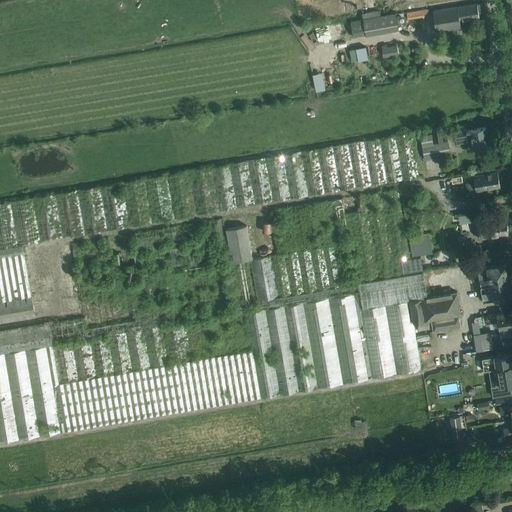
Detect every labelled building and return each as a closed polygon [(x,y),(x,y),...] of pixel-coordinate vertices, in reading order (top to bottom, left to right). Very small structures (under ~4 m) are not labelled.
[(460,20),(479,17),(477,3),(432,10),(435,32),(461,28),(460,20)] [(428,9),(406,12),(407,19),(429,15),(428,9)] [(399,29),(396,12),(379,16),(382,32),(399,29)] [(387,44),(382,45),(384,57),(398,55),(397,45),(387,46),(387,44)] [(348,49),(351,62),(367,58),(364,46),(348,49)] [(311,74),(315,90),(324,88),(320,72),(311,74)] [(443,140),(440,127),(433,128),(435,141),(443,140)] [(448,141),(435,144),(435,145),(437,157),(450,155),(449,150),(458,148),(457,143),(456,138),(467,137),(468,141),(472,140),(473,146),(474,146),(475,150),(484,149),(483,145),(488,144),(485,127),(467,130),(466,129),(454,131),(455,133),(448,135),(449,141),(448,141)] [(357,183),(418,175),(412,133),(405,134),(357,141),(356,145),(361,145),(360,148),(355,149),(366,151),(366,146),(376,149),(378,148),(377,152),(369,153),(368,156),(364,155),(362,155),(363,160),(365,159),(383,164),(376,164),(375,164),(360,166),(358,172),(352,173),(351,173),(352,177),(348,176),(347,181),(357,183)] [(431,134),(420,136),(422,146),(422,147),(434,145),(433,144),(432,134),(431,134)] [(500,186),(497,171),(474,175),(477,195),(487,194),(486,188),(500,186)] [(0,285),(16,282),(26,241),(50,237),(45,211),(37,223),(21,219),(18,231),(15,216),(26,202),(26,198),(0,202),(0,285)] [(508,235),(506,217),(476,221),(478,238),(508,235)] [(251,259),(247,225),(226,227),(229,261),(251,259)] [(429,233),(413,235),(416,255),(432,253),(429,233)] [(479,245),(466,247),(468,254),(481,251),(479,245)] [(405,274),(423,271),(421,257),(402,260),(405,274)] [(507,275),(504,264),(487,267),(488,270),(478,272),(480,283),(490,281),(496,280),(496,278),(508,277),(508,275),(507,275)] [(256,288),(283,288),(283,286),(271,286),(271,274),(256,274),(256,288)] [(509,293),(508,286),(509,286),(508,277),(496,278),(496,280),(490,281),(490,284),(481,286),(483,301),(493,299),(493,296),(498,295),(499,297),(503,297),(502,294),(509,293)] [(31,298),(0,302),(0,322),(34,317),(31,298)] [(511,325),(511,312),(505,313),(505,311),(497,313),(487,315),(488,322),(498,320),(501,337),(511,335),(510,326),(511,325)] [(481,339),(475,340),(476,351),(492,348),(490,332),(480,333),(481,339)] [(511,360),(511,353),(482,358),(484,370),(489,370),(497,368),(499,385),(491,386),(493,396),(511,393),(511,386),(511,383),(511,360)] [(445,376),(451,399),(462,396),(456,374),(445,376)] [(487,402),(471,404),(472,410),(488,408),(487,402)] [(511,419),(511,406),(510,406),(510,404),(499,406),(500,414),(510,413),(511,419)] [(473,413),(465,415),(466,422),(474,420),(473,413)] [(463,435),(461,425),(460,415),(450,417),(453,437),(463,435)] [(362,418),(354,419),(355,428),(368,427),(367,420),(362,421),(362,418)] [(511,419),(511,427),(503,428),(505,436),(511,434),(511,419)] [(509,471),(506,459),(489,462),(491,474),(509,471)]
